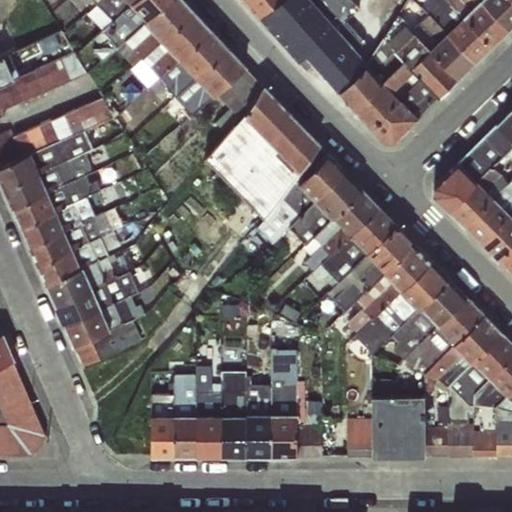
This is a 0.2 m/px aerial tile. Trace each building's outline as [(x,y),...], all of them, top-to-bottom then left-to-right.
[(195,111),(248,62),(190,0),(131,0),(129,2),(126,0),(83,0),(121,40),(128,34),(146,54),(134,65),(151,83),(161,74),(195,111)] [(247,0),(246,2),(260,18),(280,0),(247,0)] [(474,61),(492,45),(447,0),(431,0),(435,6),(429,13),(474,61)] [(447,0),(492,45),(508,29),(479,0),(447,0)] [(511,0),(479,0),(508,29),(511,25),(511,0)] [(457,78),(474,61),(429,13),(424,8),(409,24),(457,78)] [(437,97),(457,78),(409,24),(397,13),(383,36),(411,66),(437,97)] [(2,110),(85,73),(74,51),(19,74),(8,51),(0,54),(0,116),(3,115),(2,110)] [(337,89),(354,107),(382,80),(368,63),(337,89)] [(400,100),(382,80),(354,107),(371,125),(400,100)] [(271,87),(204,151),(261,210),(328,145),(271,87)] [(0,131),(0,165),(72,137),(114,117),(101,96),(13,133),(8,128),(0,131)] [(417,116),(400,100),(371,125),(385,139),(393,139),(417,116)] [(511,108),(477,142),(497,162),(507,152),(511,157),(511,108)] [(75,146),(72,137),(0,165),(0,180),(3,188),(66,160),(62,151),(75,146)] [(434,195),(447,208),(497,162),(477,142),(435,184),(434,195)] [(511,337),(330,148),(299,178),(369,251),(326,291),(377,345),(394,329),(481,419),(511,388),(511,337)] [(83,152),(66,160),(3,188),(12,207),(74,178),(74,170),(90,163),(83,152)] [(502,168),(497,162),(447,208),(464,225),(508,181),(511,177),(511,176),(504,167),(502,168)] [(93,169),(74,178),(12,207),(20,226),(83,198),(92,193),(92,191),(90,187),(100,181),(93,169)] [(511,209),(511,185),(508,181),(464,225),(481,242),(511,209)] [(91,217),(83,198),(20,226),(28,243),(91,217)] [(272,209),(260,224),(277,237),(289,222),(272,209)] [(511,209),(481,242),(498,259),(511,244),(511,209)] [(105,210),(91,217),(28,243),(36,262),(99,236),(113,230),(105,210)] [(110,252),(99,236),(36,262),(44,281),(110,252)] [(511,244),(498,259),(511,273),(511,244)] [(113,253),(110,252),(44,281),(54,302),(115,275),(111,263),(117,260),(113,253)] [(129,268),(115,275),(54,302),(64,325),(138,291),(129,268)] [(144,314),(138,291),(64,325),(72,344),(132,319),(144,314)] [(142,339),(132,319),(72,344),(71,345),(80,365),(84,365),(142,339)] [(0,364),(12,359),(0,332),(0,364)] [(44,435),(12,359),(0,364),(0,453),(33,454),(44,435)] [(193,392),(195,454),(221,454),(218,390),(212,389),(212,365),(195,364),(194,370),(182,371),(183,388),(193,388),(193,392)] [(218,390),(221,454),(244,454),(246,373),(245,370),(220,370),(218,390)] [(246,373),(244,454),(271,454),(271,374),(246,373)] [(271,374),(271,454),(322,455),(322,424),(305,423),(303,382),(286,380),(284,373),(271,374)] [(172,453),(174,392),(172,381),(150,381),(150,453),(172,453)] [(174,392),(172,453),(195,454),(193,392),(174,392)] [(371,454),(424,455),(423,395),(371,395),(371,454)]
